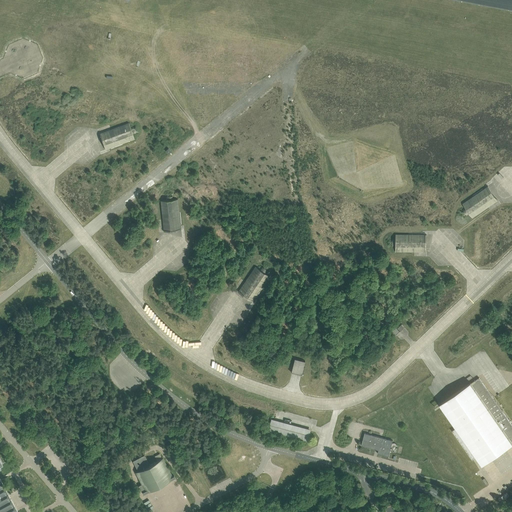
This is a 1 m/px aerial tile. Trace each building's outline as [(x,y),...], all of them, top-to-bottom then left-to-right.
[(100,133),(106,150),(110,148),(135,139),(133,135),(136,133),(134,126),(130,127),(129,123),(111,129),(100,133)] [(465,207),(462,209),(466,216),(469,214),(472,218),(488,207),(498,200),(488,186),(462,203),(465,207)] [(173,196),(165,197),(166,200),(161,201),(163,220),(164,231),(181,230),(181,224),(178,199),(173,199),(173,196)] [(395,246),(395,252),(414,252),(426,252),(426,234),(395,234),(395,239),(392,239),(392,246),(395,246)] [(260,269),(255,266),(245,281),(238,292),(253,301),(255,298),(270,276),(266,273),(268,270),(262,266),(260,269)] [(395,334),(396,335),(400,331),(400,330),(399,330),(395,325),(391,329),(395,333),(395,334)] [(291,371),(291,372),(292,372),(302,375),(302,374),(305,361),(295,358),(292,371),(291,371)] [(476,457),(482,464),(511,443),(511,425),(511,424),(494,399),(479,378),(471,383),(440,404),(456,427),(452,430),(472,460),(476,457)] [(269,428),(308,439),(310,431),(271,420),(269,428)] [(393,440),(379,436),(364,432),(361,445),(378,450),(377,453),(388,456),(393,440)] [(162,458),(149,465),(144,455),(133,461),(138,471),(135,472),(142,484),(139,486),(143,493),(146,492),(173,478),(175,477),(174,475),(172,476),(162,456),(161,456),(162,458)] [(0,511),(17,511),(0,478),(0,469),(1,469),(0,467),(3,465),(0,460),(0,511)] [(509,496),(507,492),(498,498),(500,502),(509,496)] [(384,507),(386,511),(397,511),(394,503),(384,507)]
